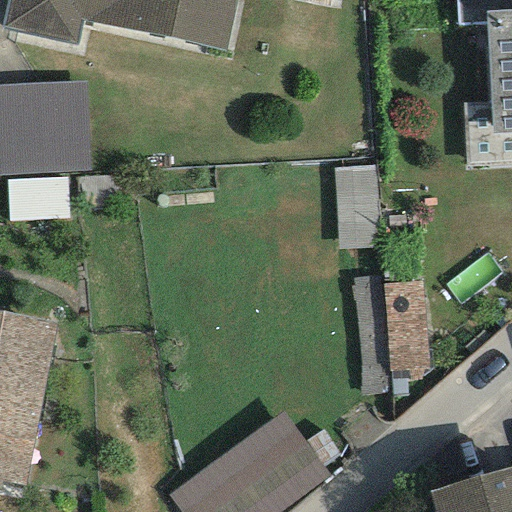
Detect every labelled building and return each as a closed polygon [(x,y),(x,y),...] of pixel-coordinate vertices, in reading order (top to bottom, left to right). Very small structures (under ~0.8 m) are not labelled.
[(235,0),(5,0),(0,28),(0,31),(75,47),(81,19),(225,49),(235,0)] [(511,0),(454,0),(456,26),(484,25),(489,135),(511,133),(511,0)] [(81,81),(0,84),(0,173),(86,169),(81,81)] [(375,167),(332,170),(337,252),(379,249),(375,167)] [(8,216),(67,212),(64,173),(5,177),(8,216)] [(379,278),(352,280),(361,396),(389,393),(388,380),(380,287),(379,278)] [(419,284),(380,287),(388,380),(427,377),(419,284)] [(0,481),(23,486),(54,323),(0,313),(0,481)] [(283,411),(166,495),(178,511),(282,511),(331,477),(283,411)] [(511,511),(511,467),(426,491),(432,511),(511,511)]
